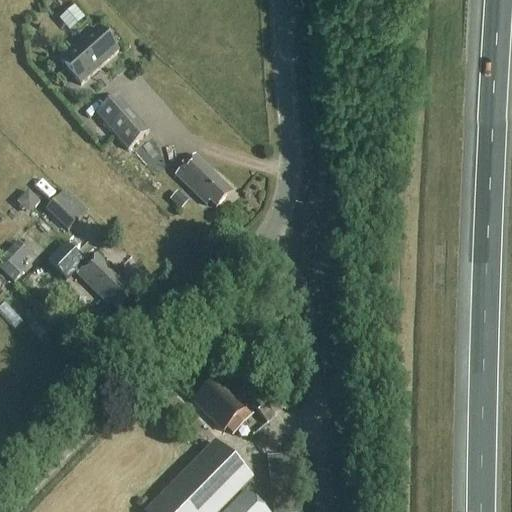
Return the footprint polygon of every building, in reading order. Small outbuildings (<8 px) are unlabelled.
[(68,20),(82,33),(99,14),(85,1),(68,20)] [(84,89),(121,56),(100,32),(63,65),(84,89)] [(131,154),(152,136),(120,100),(100,118),(131,154)] [(217,212),(233,195),(196,159),(176,178),(207,209),(211,205),(217,212)] [(67,234),(88,213),(66,192),(45,213),(67,234)] [(178,192),(171,201),(181,210),(189,202),(178,192)] [(0,272),(15,287),(27,275),(19,268),(29,257),(17,246),(0,264),(0,272)] [(65,283),(82,266),(65,249),(48,266),(65,283)] [(119,312),(136,294),(97,256),(77,277),(109,309),(112,306),(119,312)] [(253,407),(266,394),(252,380),(239,393),(253,407)] [(233,438),(252,418),(245,411),(215,382),(198,400),(202,404),(198,408),(224,432),(226,431),(233,438)] [(268,427),(283,412),(268,396),(253,410),(268,427)] [(222,511),(252,482),(214,445),(148,511),(222,511)] [(266,461),(271,511),(301,511),(295,458),(266,461)] [(262,511),(245,494),(226,511),(262,511)]
